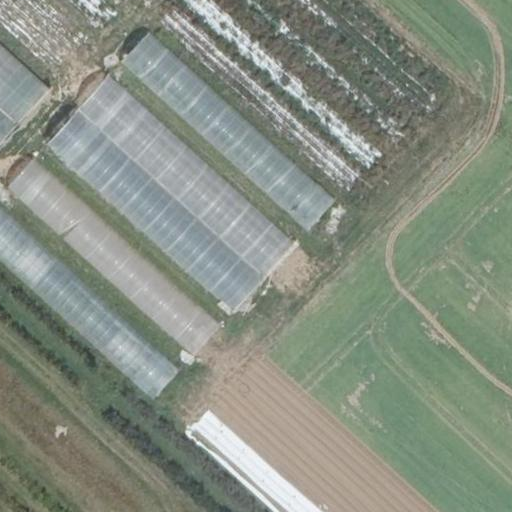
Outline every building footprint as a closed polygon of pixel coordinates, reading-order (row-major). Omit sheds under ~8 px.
[(0,148),(53,88),(0,41),(0,148)] [(103,86),(50,144),(235,312),(295,246),(175,137),(167,145),(103,86)] [(194,355),(220,327),(36,159),(10,187),(194,355)] [(0,259),(78,315),(98,288),(0,218),(0,259)] [(86,310),(97,343),(108,339),(118,369),(147,359),(133,318),(116,323),(109,302),(86,310)]
